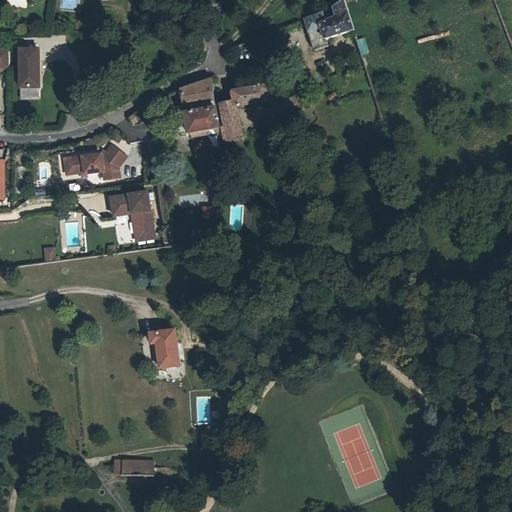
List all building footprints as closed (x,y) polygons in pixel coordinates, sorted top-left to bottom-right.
[(304,18),(313,47),(329,42),(326,34),(352,26),(343,0),(340,0),(322,10),(304,18)] [(356,40),(359,54),(367,53),(364,38),(356,40)] [(0,67),(9,66),(9,48),(0,48),(0,67)] [(38,49),(19,49),(19,87),(39,87),(38,49)] [(187,115),(219,107),(213,77),(180,87),(187,115)] [(239,107),(240,112),(272,105),(271,100),(269,89),(261,90),(260,87),(250,90),(251,93),(236,97),(239,107)] [(281,97),(271,100),(272,105),(275,114),(290,111),(281,97)] [(224,134),(219,107),(187,115),(194,141),(224,134)] [(246,141),(240,112),(239,107),(224,110),(227,126),(224,127),(228,145),(246,141)] [(302,108),(297,109),(301,125),(306,124),(302,108)] [(297,109),(290,111),(275,114),(261,117),(265,133),(301,125),(297,109)] [(65,156),(66,166),(69,166),(75,171),(85,170),(85,171),(104,169),(105,178),(120,176),(119,164),(128,155),(114,144),(108,151),(105,149),(103,152),(65,156)] [(134,233),(153,230),(146,191),(122,195),(125,214),(125,213),(125,211),(130,210),(131,213),(134,233)] [(125,214),(122,195),(110,197),(113,215),(125,214)] [(161,224),(162,232),(170,231),(169,223),(161,224)] [(153,230),(134,233),(135,241),(154,238),(153,230)] [(170,231),(162,232),(164,247),(172,246),(170,231)] [(45,248),(46,262),(55,261),(54,248),(45,248)] [(185,322),(160,325),(161,336),(166,335),(170,360),(189,357),(185,322)] [(120,472),(128,473),(130,459),(121,458),(120,472)] [(166,476),(167,461),(130,459),(128,473),(166,476)] [(35,511),(37,497),(37,494),(36,492),(34,489),(30,488),(27,489),(24,491),(22,494),(20,511),(35,511)]
